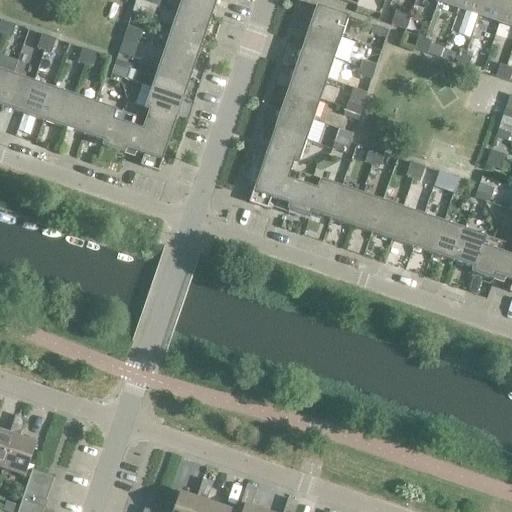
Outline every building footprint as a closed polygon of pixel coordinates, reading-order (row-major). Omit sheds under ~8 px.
[(136,0),(132,13),(153,21),(157,7),(151,5),(136,0)] [(159,0),(152,0),(151,5),(157,7),(163,9),(165,2),(159,0)] [(216,0),(180,0),(179,7),(211,18),(216,0)] [(460,0),(437,0),(437,2),(458,9),(460,0)] [(483,0),(460,0),(458,9),(478,16),(483,0)] [(506,0),(483,0),(478,16),(498,23),(506,0)] [(511,0),(506,0),(498,23),(511,27),(511,0)] [(348,17),(316,6),(308,28),(341,39),(348,17)] [(211,18),(179,7),(172,27),(204,38),(211,18)] [(395,11),(390,26),(397,28),(402,14),(395,11)] [(410,16),(402,14),(397,28),(405,31),(410,16)] [(15,26),(8,23),(3,38),(10,40),(15,26)] [(388,31),(374,26),(371,34),(385,39),(388,31)] [(142,31),(127,27),(125,34),(139,39),(142,31)] [(204,38),(172,27),(165,47),(197,58),(204,38)] [(341,39),(308,28),(302,49),(334,59),(341,39)] [(139,39),(125,34),(122,41),(137,46),(139,39)] [(49,37),(41,35),(36,49),(44,52),(49,37)] [(56,40),(49,37),(44,52),(51,54),(56,40)] [(418,37),(413,50),(420,53),(425,39),(418,37)] [(431,41),(425,39),(420,53),(427,55),(431,41)] [(197,58),(165,47),(158,68),(190,79),(197,58)] [(90,51),(82,49),(77,63),(85,66),(90,51)] [(334,59),(302,49),(295,69),(327,80),(334,59)] [(442,50),(439,59),(453,64),(456,55),(442,50)] [(97,54),(90,51),(85,66),(92,68),(97,54)] [(459,51),(454,64),(461,66),(465,53),(459,51)] [(472,55),(465,53),(461,66),(468,69),(472,55)] [(130,65),(116,60),(113,68),(128,72),(130,65)] [(362,61),(359,68),(374,73),(376,66),(362,61)] [(500,65),(495,78),(502,80),(506,67),(500,65)] [(511,72),(511,69),(506,67),(502,80),(508,83),(511,72)] [(128,72),(113,68),(111,75),(125,80),(128,72)] [(190,79),(158,68),(151,88),(183,99),(190,79)] [(374,73),(359,68),(357,76),(371,81),(374,73)] [(327,80),(295,69),(288,89),(320,100),(327,80)] [(13,76),(0,71),(0,107),(2,108),(13,76)] [(33,83),(13,76),(2,108),(22,115),(33,83)] [(54,90),(33,83),(22,115),(43,122),(54,90)] [(183,99),(151,88),(143,110),(148,112),(148,110),(176,120),(183,99)] [(320,100),(288,89),(281,110),(313,121),(320,100)] [(74,97),(54,90),(43,122),(63,129),(74,97)] [(94,104),(74,97),(63,129),(83,136),(94,104)] [(348,102),(345,109),(360,114),(362,107),(348,102)] [(116,111),(94,104),(83,136),(103,142),(105,143),(113,120),(116,111)] [(360,114),(345,109),(343,117),(357,122),(360,114)] [(148,110),(148,112),(142,130),(133,127),(120,123),(113,120),(105,143),(103,142),(101,147),(124,155),(126,150),(143,156),(152,158),(162,162),(176,120),(148,110)] [(313,121),(281,110),(274,130),(306,141),(313,121)] [(511,112),(504,110),(502,117),(511,120),(511,112)] [(123,114),(116,111),(113,120),(120,123),(123,114)] [(136,118),(123,114),(120,123),(133,127),(136,118)] [(511,120),(502,117),(500,124),(511,128),(511,120)] [(306,141),(274,130),(267,151),(294,160),(294,161),(298,163),(306,141)] [(336,136),(334,143),(348,148),(351,141),(336,136)] [(348,148),(334,143),(332,150),(346,155),(348,148)] [(376,151),(369,149),(364,163),(371,166),(376,151)] [(294,160),(267,151),(252,193),(262,196),(271,199),(288,205),(286,210),(309,218),(311,214),(310,213),(317,190),(307,187),(296,183),(287,180),(294,161),(294,160)] [(383,154),(376,151),(371,166),(379,168),(383,154)] [(505,156),(491,151),(488,158),(502,163),(505,156)] [(152,158),(143,156),(140,166),(148,169),(152,158)] [(162,162),(152,158),(148,169),(158,173),(162,162)] [(502,163),(488,158),(486,165),(500,170),(502,163)] [(417,165),(410,163),(405,177),(412,180),(417,165)] [(424,168),(417,165),(412,180),(419,182),(424,168)] [(299,174),(296,183),(307,187),(310,178),(299,174)] [(458,179),(451,177),(446,191),(453,194),(458,179)] [(341,188),(310,178),(307,187),(317,190),(310,213),(311,214),(330,220),(341,188)] [(465,182),(458,179),(453,194),(460,196),(465,182)] [(493,189),(479,185),(477,192),(491,197),(493,189)] [(361,195),(341,188),(330,220),(350,227),(361,195)] [(491,197),(477,192),(474,199),(488,204),(491,197)] [(262,196),(252,193),(249,204),(258,207),(262,196)] [(382,202),(361,195),(350,227),(371,234),(382,202)] [(271,199),(262,196),(258,207),(267,210),(271,199)] [(402,209),(382,202),(371,234),(391,241),(402,209)] [(423,216),(402,209),(391,241),(412,248),(423,216)] [(443,223),(423,216),(412,248),(432,255),(443,223)] [(464,230),(443,223),(432,255),(453,262),(464,230)] [(494,240),(464,230),(453,262),(472,269),(473,269),(481,246),(491,250),(494,240)] [(505,244),(494,240),(491,250),(502,253),(505,244)] [(511,252),(511,256),(502,253),(491,250),(481,246),(473,269),(472,269),(470,273),(493,281),(495,276),(511,281),(511,252)] [(15,416),(12,426),(22,429),(25,420),(15,416)] [(22,429),(12,426),(8,435),(14,437),(19,439),(22,429)] [(14,437),(8,435),(0,432),(0,468),(2,470),(14,437)] [(35,444),(19,439),(14,437),(2,470),(24,477),(35,444)] [(45,476),(31,471),(19,508),(17,511),(41,511),(43,509),(53,479),(45,476)] [(202,480),(199,490),(209,493),(212,484),(202,480)] [(247,485),(243,495),(254,498),(257,489),(247,485)] [(209,493),(199,490),(196,499),(201,501),(197,511),(219,511),(221,508),(206,503),(209,493)] [(173,511),(197,511),(201,501),(196,499),(180,494),(173,511)] [(254,498),(243,495),(240,505),(244,506),(242,511),(262,511),(250,508),(254,498)] [(287,499),(284,509),(293,511),(294,511),(298,503),(287,499)]
